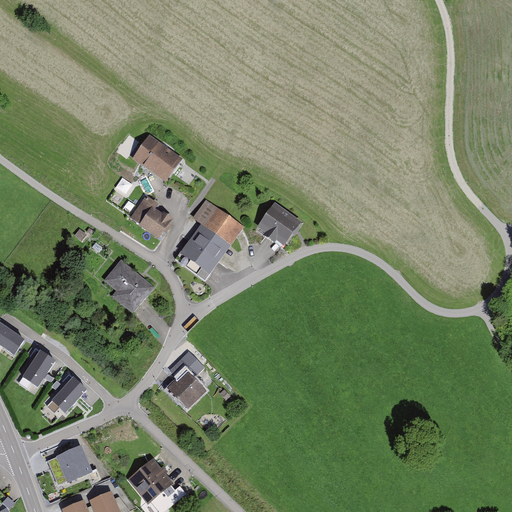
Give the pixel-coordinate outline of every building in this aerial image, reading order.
[(181,161),(150,140),(135,163),(166,184),(181,161)] [(300,225),(276,208),(260,231),(284,248),(300,225)] [(171,224),(154,212),(141,230),(159,242),(171,224)] [(241,229),(218,213),(184,261),(207,277),(241,229)] [(152,289),(122,266),(107,284),(119,294),(115,300),(133,314),(152,289)] [(0,346),(14,356),(24,342),(0,324),(0,346)] [(41,353),(24,378),(38,388),(55,363),(41,353)] [(204,396),(186,377),(170,392),(188,411),(204,396)] [(74,380),(53,403),(66,414),(86,392),(74,380)] [(81,446),(48,460),(58,485),(91,471),(81,446)] [(171,485),(155,464),(131,483),(147,504),(171,485)] [(120,511),(112,490),(89,499),(94,511),(120,511)] [(88,511),(84,500),(62,509),(62,511),(88,511)]
